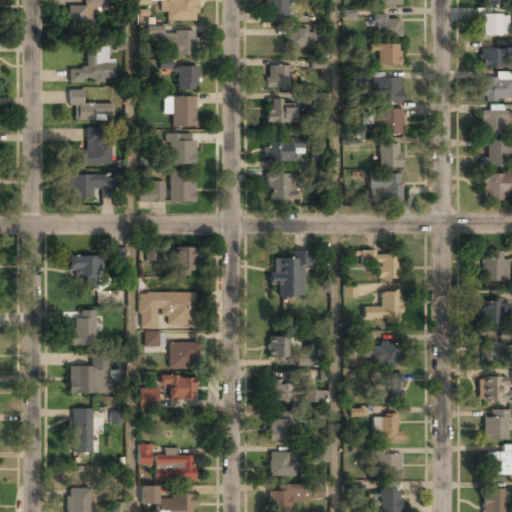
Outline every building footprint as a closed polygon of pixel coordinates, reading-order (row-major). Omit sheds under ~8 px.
[(67,5),(68,29),(103,28),(102,0),(83,0),(83,5),(67,5)] [(196,0),(163,0),(163,21),(196,21),(196,0)] [(265,0),(265,21),(286,21),(286,0),(265,0)] [(506,15),(479,15),(479,36),(506,36),(506,15)] [(399,37),(399,16),(374,16),(374,37),(399,37)] [(285,30),(285,47),(314,47),(314,30),(285,30)] [(195,32),(159,32),(159,45),(171,45),(171,55),(195,55),(195,32)] [(369,53),(377,53),(377,66),(399,66),(399,44),(369,44),(369,53)] [(114,61),(106,61),(106,48),(86,48),(85,68),(68,68),(68,81),(114,81),(114,61)] [(479,50),(479,68),(509,68),(509,50),(479,50)] [(171,60),(159,60),(158,68),(171,69),(171,60)] [(196,66),(175,66),(175,90),(196,90),(196,66)] [(288,89),(288,66),(265,66),(265,89),(288,89)] [(399,102),(399,79),(372,79),(372,102),(399,102)] [(511,102),(511,79),(481,79),(481,102),(511,102)] [(67,109),(73,109),(73,120),(111,120),(111,104),(81,104),(81,92),(67,92),(67,109)] [(328,108),(328,94),(310,93),(310,107),(328,108)] [(171,127),(193,127),(193,97),(171,97),(171,127)] [(265,124),(292,124),(292,102),(265,102),(265,124)] [(400,109),(375,110),(375,136),(400,135),(400,109)] [(480,135),(506,135),(506,109),(480,109),(480,135)] [(75,152),(75,165),(108,165),(108,137),(100,137),(100,129),(84,129),(84,152),(75,152)] [(193,165),(193,134),(167,134),(167,165),(193,165)] [(507,167),(507,141),(484,141),(484,167),(507,167)] [(291,162),(291,142),(263,142),(263,162),(291,162)] [(377,167),(399,167),(399,144),(377,144),(377,167)] [(322,146),(310,146),(310,168),(322,168),(322,146)] [(168,202),(193,202),(193,172),(168,172),(168,202)] [(265,174),(265,201),(295,201),(295,174),(265,174)] [(506,174),(480,174),(480,200),(506,201),(506,174)] [(107,189),(107,175),(67,175),(67,199),(92,199),(92,189),(107,189)] [(367,175),(367,201),(400,201),(400,175),(367,175)] [(137,203),(162,203),(162,182),(147,182),(147,189),(137,189),(137,203)] [(144,261),(156,261),(157,247),(144,247),(144,261)] [(113,248),(112,262),(123,263),(124,249),(113,248)] [(173,274),(191,274),(191,248),(173,248),(173,274)] [(276,296),(302,296),(302,266),(309,266),(309,252),(293,252),(293,259),(269,259),(269,285),(276,285),(276,296)] [(506,252),(489,252),(489,259),(481,259),(481,282),(506,282),(506,252)] [(377,280),(394,280),(394,253),(358,253),(358,264),(377,264),(377,280)] [(84,288),(97,288),(97,256),(68,256),(68,279),(84,279),(84,288)] [(342,298),(355,298),(355,285),(342,285),(342,298)] [(362,308),(362,322),(399,322),(399,292),(379,293),(379,308),(362,308)] [(186,326),(186,293),(137,293),(137,329),(155,329),(155,316),(165,316),(165,326),(186,326)] [(507,300),(479,300),(479,324),(507,324),(507,300)] [(93,345),(93,311),(78,311),(78,320),(70,320),(70,345),(93,345)] [(143,347),(157,347),(157,331),(143,332),(143,347)] [(280,358),(280,366),(287,366),(287,337),(266,337),(266,358),(280,358)] [(166,369),(196,369),(196,344),(166,344),(166,369)] [(511,344),(481,344),(481,365),(511,365),(511,344)] [(367,366),(397,366),(397,345),(367,345),(367,366)] [(105,359),(90,359),(90,368),(67,367),(67,394),(105,395),(105,359)] [(400,404),(400,374),(383,374),(383,387),(372,387),(372,404),(400,404)] [(194,377),(159,377),(159,386),(168,386),(168,400),(194,400),(194,377)] [(478,378),(478,402),(509,402),(509,378),(478,378)] [(292,402),(292,384),(267,384),(267,402),(292,402)] [(155,390),(138,390),(138,407),(154,408),(155,390)] [(317,392),(303,392),(303,402),(317,402),(317,392)] [(326,409),(313,409),(313,419),(326,419),(326,409)] [(361,409),(349,409),(349,417),(361,417),(361,409)] [(506,410),(488,410),(488,417),(481,417),(481,440),(506,440),(506,410)] [(70,411),(69,453),(91,453),(92,411),(70,411)] [(109,424),(121,424),(121,411),(109,411),(109,424)] [(397,441),(397,415),(371,415),(371,441),(397,441)] [(267,420),(267,441),(289,441),(289,420),(267,420)] [(137,464),(150,464),(150,444),(137,444),(137,464)] [(311,463),(328,463),(328,446),(311,446),(311,463)] [(511,446),(500,447),(501,452),(486,453),(486,475),(511,474),(511,470),(511,446)] [(374,478),(399,478),(399,454),(383,454),(383,448),(374,448),(374,478)] [(267,477),(291,477),(291,454),(267,454),(267,477)] [(193,480),(193,456),(153,456),(153,480),(193,480)] [(360,485),(342,484),(341,498),(360,499),(360,485)] [(321,485),(276,485),(276,491),(267,491),(267,511),(289,511),(289,501),(321,501),(321,485)] [(155,487),(139,487),(139,506),(155,506),(155,511),(193,511),(193,497),(155,496),(155,487)] [(64,489),(64,511),(89,511),(89,489),(64,489)] [(399,511),(399,489),(379,489),(379,511),(399,511)] [(503,511),(503,489),(481,489),(481,511),(503,511)] [(111,511),(123,511),(124,503),(112,502),(111,511)]
